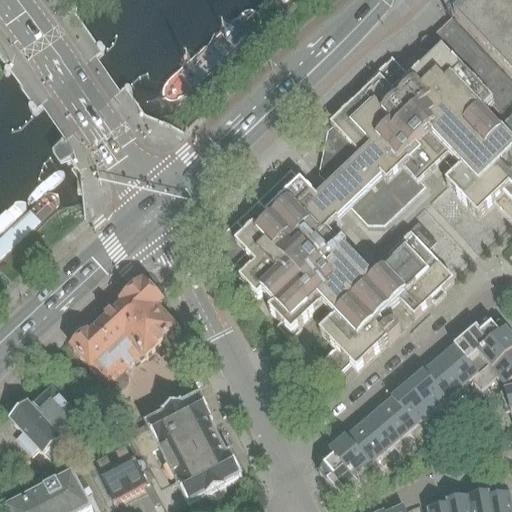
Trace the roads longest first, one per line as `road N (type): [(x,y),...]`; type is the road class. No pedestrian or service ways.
road 1 (secondary): [(152,210),(377,0)]
road 2 (residential): [(511,284),(494,281),(285,468)]
road 3 (residential): [(285,468),(152,210)]
road 4 (residential): [(152,210),(6,0)]
road 5 (secondary): [(0,351),(152,210)]
